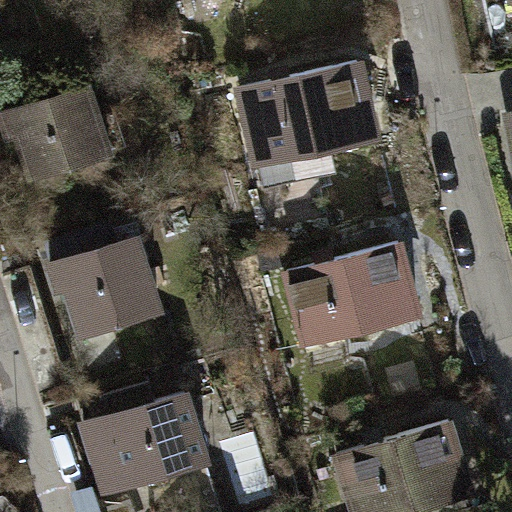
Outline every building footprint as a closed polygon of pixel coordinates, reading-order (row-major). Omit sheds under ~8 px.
[(367,63),(239,88),(255,167),(382,142),(367,63)] [(95,87),(0,114),(0,129),(18,192),(117,164),(95,87)] [(143,229),(48,256),(71,338),(166,311),(143,229)] [(406,242),(284,275),(313,370),(352,359),(347,340),(427,318),(406,242)] [(193,389),(93,421),(102,449),(115,445),(127,483),(214,455),(193,389)] [(457,417),(332,453),(349,511),(404,511),(478,491),(457,417)]
